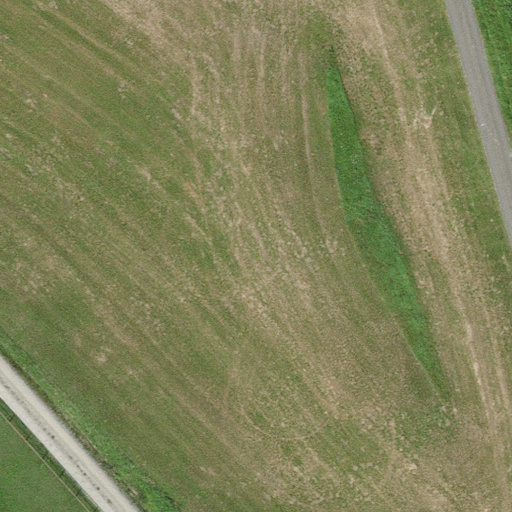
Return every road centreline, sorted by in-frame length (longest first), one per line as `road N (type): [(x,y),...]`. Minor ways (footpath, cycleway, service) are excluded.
road 1 (track): [(150,511),(0,339)]
road 2 (track): [(456,0),(511,198)]
